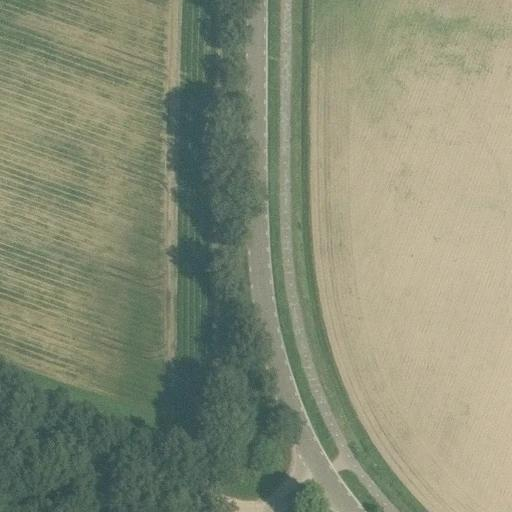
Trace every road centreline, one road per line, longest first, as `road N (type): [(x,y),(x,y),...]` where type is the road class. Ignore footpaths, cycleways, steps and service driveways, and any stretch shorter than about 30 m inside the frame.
road 1 (tertiary): [(325,480),(277,380),(261,298),(253,0)]
road 2 (track): [(247,511),(7,430)]
